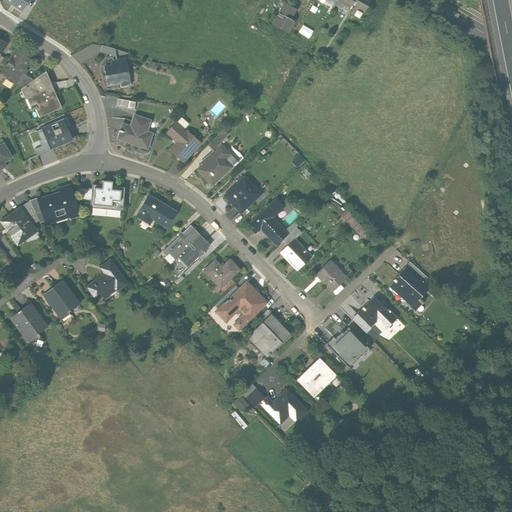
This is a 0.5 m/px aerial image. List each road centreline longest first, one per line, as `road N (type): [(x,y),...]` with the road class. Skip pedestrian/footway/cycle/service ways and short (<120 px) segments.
road 1 (residential): [(96,163),(144,170),(176,186),(214,213),(318,320)]
road 2 (residential): [(96,163),(95,106),(83,84),(63,58),(0,16)]
